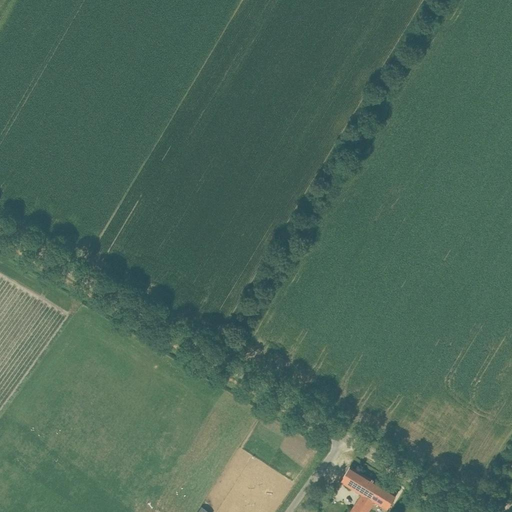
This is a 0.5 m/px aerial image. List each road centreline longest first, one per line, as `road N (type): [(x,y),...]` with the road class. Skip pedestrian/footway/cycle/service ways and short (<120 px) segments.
road 1 (tertiary): [(346,434),(0,226)]
road 2 (tertiary): [(475,511),(346,434)]
